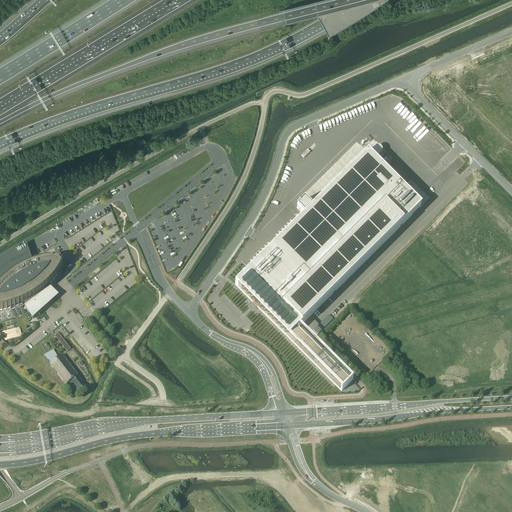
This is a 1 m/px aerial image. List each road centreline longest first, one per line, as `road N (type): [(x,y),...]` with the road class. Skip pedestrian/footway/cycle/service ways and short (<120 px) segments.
road 1 (motorway): [(0,142),(229,66),(360,0)]
road 2 (motorway): [(0,121),(175,47),(351,0)]
road 3 (unclassified): [(407,76),(286,130),(257,206),(187,312)]
road 4 (tertiary): [(0,464),(130,436),(282,426)]
road 5 (tertiary): [(278,413),(127,422),(0,443)]
road 6 (tertiary): [(511,397),(287,412)]
road 7 (tertiary): [(291,425),(511,407)]
road 8 (motorway): [(0,107),(176,0)]
road 9 (unclassified): [(511,192),(417,97),(407,76)]
road 10 (motorway): [(121,0),(0,76)]
